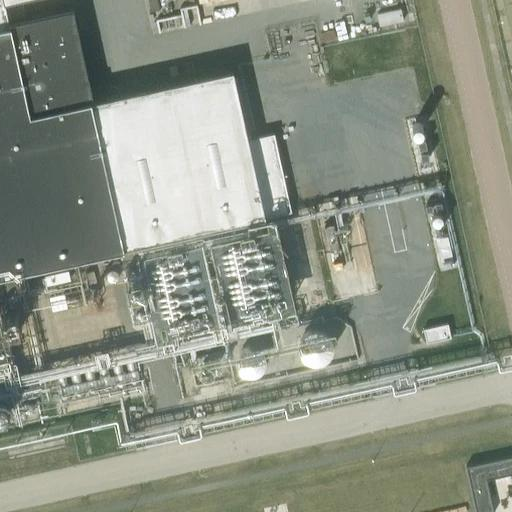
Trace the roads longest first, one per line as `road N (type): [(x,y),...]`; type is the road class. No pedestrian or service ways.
road 1 (unclassified): [(511,384),(0,497)]
road 2 (unclassified): [(442,0),(511,292)]
